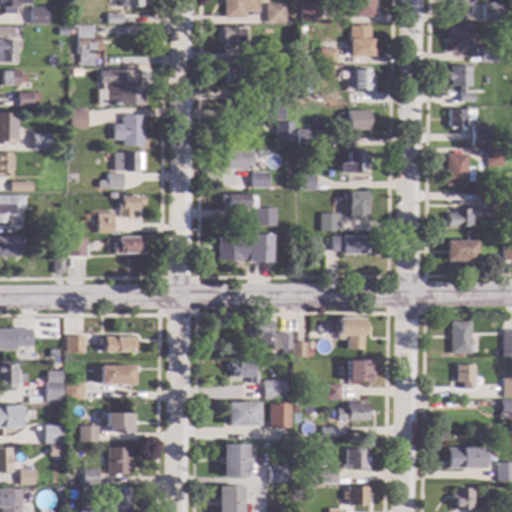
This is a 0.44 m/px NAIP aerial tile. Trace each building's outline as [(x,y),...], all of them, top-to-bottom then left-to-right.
[(28,0),(28,5),(17,5),(17,8),(14,7),(13,15),(3,14),(3,8),(0,8),(0,0),(28,0)] [(257,0),(257,12),(244,12),(244,19),(222,18),(222,0),(257,0)] [(374,0),(374,17),(351,17),(351,0),(374,0)] [(468,0),(469,13),(448,13),(448,0),(468,0)] [(317,22),(299,22),(299,4),(317,5),(317,22)] [(498,22),(481,23),(480,4),(497,4),(498,22)] [(283,24),(264,24),(264,5),(283,5),(283,24)] [(46,25),(27,24),(27,8),(46,8),(46,25)] [(121,25),(105,25),(106,14),(121,14),(121,25)] [(469,52),(448,53),(448,25),(469,24),(469,52)] [(368,40),(372,40),(372,58),(349,57),(349,26),(368,27),(368,40)] [(91,36),(104,36),(104,45),(103,45),(103,50),(99,50),(99,51),(92,51),(92,66),(77,65),(77,57),(75,57),(75,27),(91,27),(91,36)] [(11,39),(9,39),(9,42),(18,42),(18,49),(15,49),(14,64),(0,63),(0,28),(11,28),(11,39)] [(66,36),(58,36),(58,28),(66,28),(66,36)] [(242,48),(238,48),(238,50),(232,50),(232,47),(225,47),(225,40),(221,39),(221,28),(242,28),(242,48)] [(495,63),(480,64),(479,48),(495,48),(495,63)] [(337,65),(319,64),(319,49),(337,50),(337,65)] [(264,64),(248,64),(248,50),(264,51),(264,64)] [(469,87),(464,87),(464,93),(472,93),(472,102),(458,103),(459,87),(450,87),(450,81),(448,81),(448,74),(450,74),(450,67),(469,67),(469,87)] [(243,86),(226,86),(226,68),(243,68),(243,86)] [(137,79),(143,80),(143,107),(104,106),(104,85),(97,84),(97,72),(104,72),(104,70),(137,71),(137,79)] [(368,77),(371,77),(371,84),(369,84),(369,91),(353,90),(353,84),(349,84),(349,77),(353,77),(353,70),(368,70),(368,77)] [(17,75),(24,75),(24,83),(17,83),(17,86),(0,86),(0,72),(17,72),(17,75)] [(281,103),(266,103),(266,87),(282,88),(281,103)] [(31,108),(16,108),(16,93),(31,94),(31,108)] [(283,121),(261,120),(262,109),(284,110),(283,121)] [(367,131),(355,131),(355,136),(346,136),(346,110),(367,111),(367,131)] [(85,130),(68,130),(69,111),(85,112),(85,130)] [(474,121),(464,121),(464,127),(447,128),(447,111),(473,111),(474,121)] [(14,144),(0,144),(0,114),(14,114),(14,144)] [(141,147),(120,147),(120,142),(111,141),(111,126),(121,126),(121,116),(142,116),(141,147)] [(291,142),(274,142),(274,123),(291,123),(291,142)] [(314,130),(313,148),(295,148),(296,129),(314,130)] [(485,145),(470,145),(470,129),(485,129),(485,145)] [(49,151),(30,151),(30,134),(49,134),(49,151)] [(501,167),(485,167),(484,151),(501,150),(501,167)] [(365,159),(368,159),(368,165),(365,165),(365,173),(331,172),(331,165),(346,165),(346,151),(365,151),(365,159)] [(247,153),(247,164),(244,164),(244,169),(223,168),(223,167),(218,167),(218,155),(222,155),(223,152),(247,153)] [(10,177),(3,177),(3,178),(0,178),(0,154),(10,154),(10,177)] [(142,171),(137,170),(137,173),(111,172),(112,154),(142,154),(142,171)] [(466,168),(472,168),(472,182),(465,182),(465,187),(446,188),(445,155),(465,155),(466,168)] [(265,188),(248,188),(248,172),(265,172),(265,188)] [(313,192),(296,191),(296,172),(313,172),(313,192)] [(121,189),(106,189),(106,174),(121,174),(121,189)] [(30,193),(9,192),(9,183),(30,183),(30,193)] [(365,219),(347,219),(348,207),(342,207),(342,192),(365,192),(365,219)] [(492,194),(492,213),(476,213),(476,195),(492,194)] [(247,197),(254,197),(254,209),(224,208),(224,202),(219,202),(219,195),(247,196),(247,197)] [(23,211),(15,211),(15,216),(5,216),(4,224),(0,224),(0,196),(23,197),(23,211)] [(136,197),(142,197),(142,204),(137,204),(136,212),(129,212),(129,219),(117,219),(117,203),(120,203),(120,196),(136,196),(136,197)] [(273,227),(253,227),(254,209),(273,210),(273,227)] [(468,227),(446,227),(446,215),(454,214),(454,210),(467,210),(468,227)] [(110,234),(96,234),(96,214),(110,214),(110,234)] [(336,232),(317,232),(318,214),(337,214),(336,232)] [(363,247),(367,247),(367,256),(338,255),(338,252),(330,252),(330,236),(363,237),(363,247)] [(21,252),(15,252),(14,259),(0,258),(0,237),(21,237),(21,252)] [(141,254),(111,253),(111,244),(117,244),(117,238),(142,238),(141,254)] [(247,244),(261,244),(260,261),(238,260),(238,262),(216,261),(217,238),(247,238),(247,244)] [(82,242),(89,242),(89,252),(84,252),(84,257),(65,257),(65,242),(77,242),(77,240),(82,240),(82,242)] [(473,261),(444,262),(444,242),(473,242),(473,261)] [(511,261),(501,261),(500,246),(511,246),(511,261)] [(62,275),(50,275),(50,258),(62,258),(62,275)] [(268,321),(271,321),(270,336),(268,336),(268,346),(253,346),(253,321),(265,321),(265,319),(268,319),(268,321)] [(361,323),(365,323),(364,335),(361,335),(361,351),(346,351),(346,341),(335,340),(336,319),(361,319),(361,323)] [(468,354),(448,354),(448,323),(468,323),(468,354)] [(29,347),(13,347),(13,352),(0,351),(0,330),(30,331),(29,347)] [(511,358),(501,358),(501,332),(511,332),(511,358)] [(289,350),(288,350),(288,356),(281,355),(281,350),(273,350),(273,334),(289,334),(289,350)] [(81,353),(64,353),(65,337),(82,337),(81,353)] [(133,351),(128,351),(128,353),(101,353),(101,347),(98,347),(98,339),(133,339),(133,351)] [(305,358),(291,358),(291,343),(305,343),(305,358)] [(372,382),(347,382),(348,362),(360,362),(372,362),(372,382)] [(253,372),(256,372),(256,384),(248,384),(248,379),(230,378),(230,371),(227,370),(225,368),(225,365),(227,363),(253,364),(253,372)] [(14,375),(23,375),(23,384),(14,384),(14,389),(0,389),(0,366),(14,366),(14,375)] [(132,386),(98,385),(98,366),(133,367),(132,386)] [(471,390),(460,390),(460,383),(454,383),(454,366),(471,366),(471,390)] [(59,402),(42,402),(42,383),(45,383),(45,372),(60,372),(59,402)] [(511,399),(501,399),(501,378),(511,378),(511,399)] [(82,402),(62,402),(62,382),(82,383),(82,402)] [(283,400),(259,400),(260,382),(283,382),(283,400)] [(339,401),(323,401),(324,384),(339,385),(339,401)] [(511,440),(496,440),(496,426),(500,426),(500,420),(499,420),(499,401),(511,401),(511,440)] [(257,427),(225,426),(225,404),(257,404),(257,427)] [(288,429),(267,428),(267,404),(288,404),(288,429)] [(368,422),(334,421),(334,409),(345,409),(345,404),(368,404),(368,422)] [(19,429),(0,429),(0,407),(19,408),(19,429)] [(132,414),(131,434),(106,434),(107,427),(102,427),(103,413),(132,414)] [(59,445),(42,445),(42,426),(60,426),(59,445)] [(95,426),(94,443),(76,442),(76,426),(95,426)] [(333,438),(319,438),(319,427),(334,427),(333,438)] [(59,446),(59,457),(46,457),(46,446),(59,446)] [(243,478),(220,478),(221,446),(244,446),(243,478)] [(128,466),(127,466),(127,476),(105,475),(106,448),(129,448),(128,466)] [(9,473),(0,472),(0,449),(9,449),(9,473)] [(481,468),(446,469),(446,450),(481,449),(481,468)] [(365,470),(341,469),(341,466),(344,466),(344,450),(366,451),(365,470)] [(511,481),(495,482),(495,463),(511,463),(511,481)] [(284,484),(266,484),(266,467),(284,468),(284,484)] [(335,486),(318,486),(318,469),(335,469),(335,486)] [(31,486),(17,486),(17,470),(32,471),(31,486)] [(96,487),(80,487),(80,471),(96,471),(96,487)] [(240,488),(240,511),(215,511),(215,487),(240,488)] [(365,494),(368,494),(368,500),(364,500),(364,507),(345,507),(346,501),(341,501),(341,493),(347,493),(347,487),(365,488),(365,494)] [(470,488),(470,498),(483,498),(482,511),(451,510),(451,501),(449,501),(449,495),(451,495),(451,487),(470,488)] [(127,503),(129,503),(129,511),(107,511),(107,509),(101,509),(102,501),(107,501),(107,489),(128,489),(127,503)] [(0,511),(0,490),(19,491),(17,511),(0,511)]
